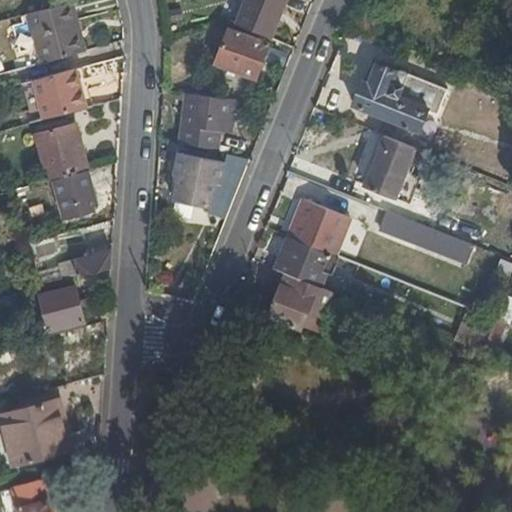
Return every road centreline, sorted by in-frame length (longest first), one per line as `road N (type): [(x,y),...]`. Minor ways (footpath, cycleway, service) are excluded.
road 1 (residential): [(335,0),(202,320),(155,341),(130,331)]
road 2 (residential): [(130,331),(145,0)]
road 3 (residential): [(130,331),(118,511)]
